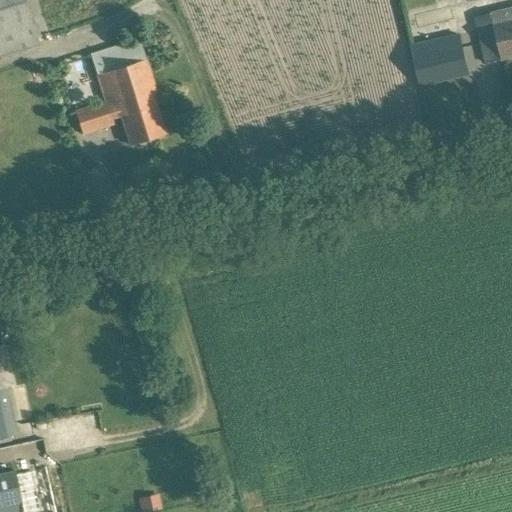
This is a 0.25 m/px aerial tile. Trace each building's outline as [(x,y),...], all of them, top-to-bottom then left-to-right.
[(0,0),(0,54),(37,44),(23,0),(0,0)] [(511,56),(511,8),(476,16),(487,63),(511,56)] [(413,46),(418,66),(422,85),(469,74),(460,35),(413,46)] [(75,112),(82,135),(114,124),(112,119),(122,116),(131,145),(165,134),(155,105),(160,103),(139,39),(90,55),(106,102),(75,112)] [(0,438),(15,435),(4,387),(0,388),(0,438)] [(13,471),(0,473),(0,511),(22,511),(14,475),(13,471)] [(158,495),(142,499),(144,511),(160,507),(158,495)]
